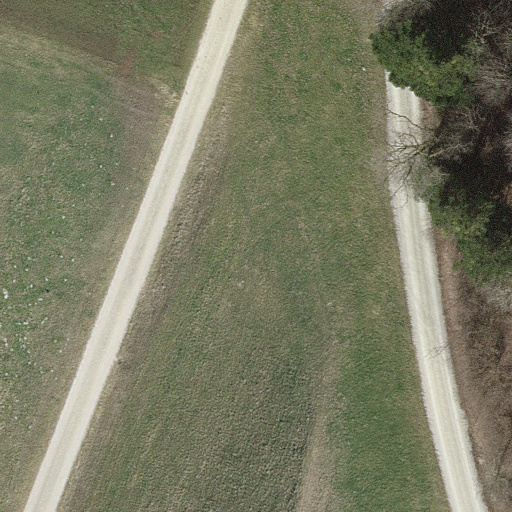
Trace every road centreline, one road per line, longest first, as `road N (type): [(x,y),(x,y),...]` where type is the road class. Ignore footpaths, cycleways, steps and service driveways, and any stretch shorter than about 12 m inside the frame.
road 1 (track): [(51,511),(244,0)]
road 2 (track): [(474,511),(439,374),(406,0)]
